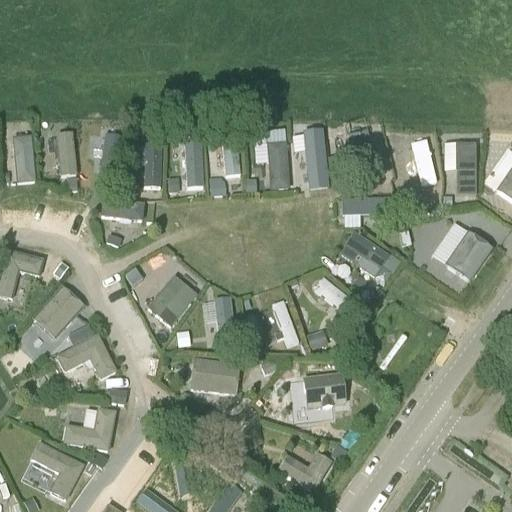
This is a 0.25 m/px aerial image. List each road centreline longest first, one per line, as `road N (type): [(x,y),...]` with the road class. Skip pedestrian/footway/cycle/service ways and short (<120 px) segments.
road 1 (residential): [(90,275),(140,380),(192,422),(245,439)]
road 2 (unclassified): [(432,411),(511,292)]
